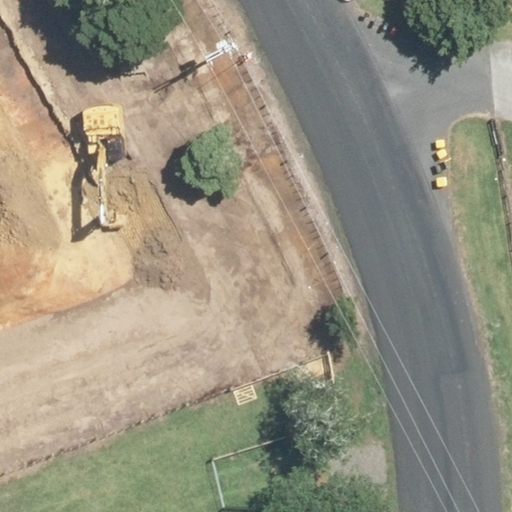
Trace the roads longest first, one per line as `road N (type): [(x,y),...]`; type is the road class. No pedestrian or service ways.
road 1 (unclassified): [(449,511),(435,414),(386,221)]
road 2 (unclassified): [(386,221),(293,0)]
road 3 (residential): [(386,221),(511,251)]
